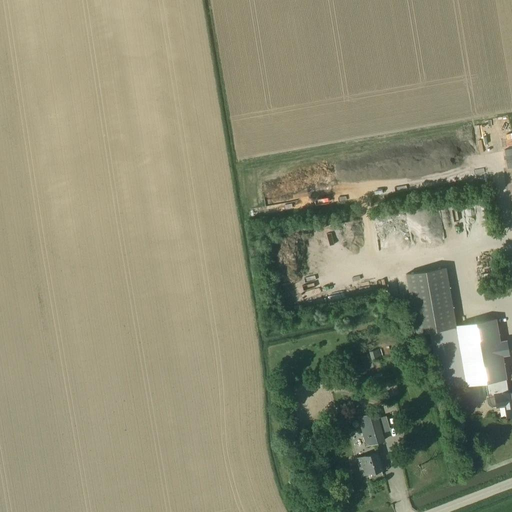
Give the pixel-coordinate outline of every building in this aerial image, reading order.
[(478,168),(479,149),(450,148),(449,167),(478,168)] [(362,161),(353,169),(362,178),(370,169),(362,161)] [(379,162),(373,165),(378,176),(384,173),(379,162)] [(446,267),(406,274),(416,333),(456,326),(466,385),(485,382),(487,396),(486,396),(486,397),(487,396),(488,402),(489,405),(492,406),(494,407),(496,407),(497,407),(505,406),(507,417),(511,415),(511,391),(508,392),(496,319),(456,325),(446,267)] [(381,347),(382,354),(390,353),(389,346),(381,347)] [(369,352),(372,360),(382,357),(379,348),(369,352)] [(385,441),(377,411),(357,417),(366,446),(385,441)] [(383,470),(378,453),(357,458),(362,476),(368,474),(370,478),(382,475),(381,470),(383,470)]
